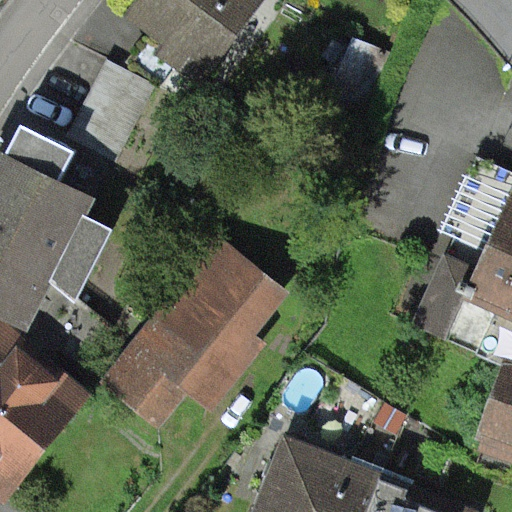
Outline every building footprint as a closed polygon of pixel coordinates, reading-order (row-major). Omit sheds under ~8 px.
[(275,0),(142,0),(125,25),(211,88),(275,0)] [(119,79),(71,172),(126,199),(173,106),(119,79)] [(0,167),(0,324),(34,339),(54,294),(75,303),(101,243),(86,236),(97,211),(0,167)] [(511,205),(493,197),(446,303),(511,331),(511,205)] [(224,247),(111,397),(175,446),(289,295),(224,247)] [(83,419),(0,350),(0,501),(9,509),(83,419)] [(511,376),(491,369),(462,449),(511,466),(511,376)] [(261,511),(367,511),(381,479),(290,443),(283,459),(261,511)] [(463,511),(381,479),(367,511),(463,511)]
